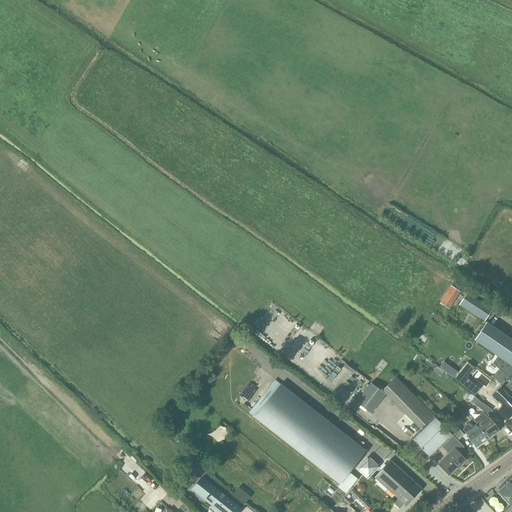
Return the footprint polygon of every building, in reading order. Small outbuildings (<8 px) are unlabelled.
[(459,292),(451,286),(440,303),(449,309),(459,292)] [(485,321),(491,311),(466,294),(459,305),(485,321)] [(511,365),(511,340),(486,324),(475,341),(511,365)] [(511,366),(503,360),(498,358),(496,360),(493,363),(507,375),(500,382),(511,392),(511,366)] [(457,372),(443,361),(439,367),(453,377),(457,372)] [(421,429),(434,416),(396,377),(383,390),(421,429)] [(466,378),(465,377),(461,383),(471,392),(476,386),(466,378)] [(371,413),(386,394),(371,383),(357,402),(371,413)] [(346,493),(357,479),(349,472),(366,451),(280,384),(254,417),(340,484),(338,487),(346,493)] [(511,415),(511,396),(502,386),(492,396),(502,406),(499,409),(508,419),(511,415)] [(488,413),(493,409),(475,395),(471,400),(488,413)] [(489,416),(488,415),(485,413),(482,415),(476,420),(479,424),(488,438),(500,430),(490,416),(489,416)] [(430,457),(443,444),(452,435),(435,417),(412,439),(430,457)] [(474,427),(470,423),(463,429),(466,433),(476,447),(488,438),(479,424),(474,427)] [(459,439),(464,435),(454,424),(449,429),(459,439)] [(460,464),(461,465),(466,460),(459,452),(464,447),(453,435),(442,447),(449,454),(439,463),(450,474),(460,464)] [(378,465),(369,457),(358,469),(368,477),(378,465)] [(405,505),(421,488),(390,460),(374,477),(399,499),(395,504),(399,508),(403,503),(405,505)] [(511,478),(500,491),(511,503),(511,478)] [(220,511),(239,511),(242,509),(206,480),(197,491),(206,498),(205,500),(207,502),(212,505),(213,504),(221,510),(220,511)] [(359,484),(358,486),(357,488),(357,490),(358,492),(360,493),(363,492),(364,491),(365,489),(365,487),(364,485),(362,484),(359,484)] [(239,487),(234,492),(254,508),(255,507),(256,506),(248,500),(247,500),(250,496),(239,487)] [(369,510),(372,507),(353,489),(350,492),(369,510)] [(349,505),(352,502),(349,499),(352,496),(349,494),(343,500),(349,505)]
